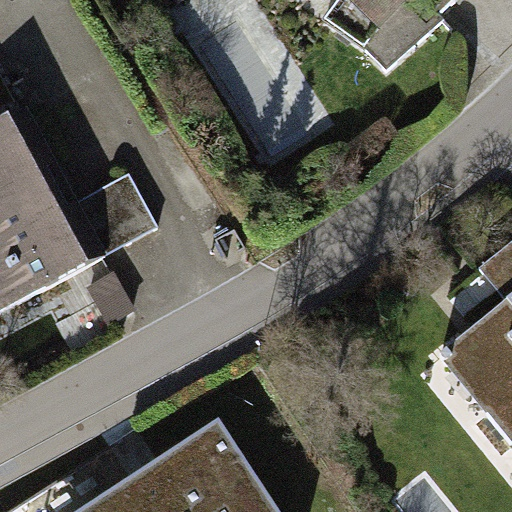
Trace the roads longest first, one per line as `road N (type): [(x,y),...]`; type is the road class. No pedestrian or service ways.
road 1 (residential): [(511,117),(438,193),(196,342),(0,446)]
road 2 (unknown): [(28,0),(221,326)]
